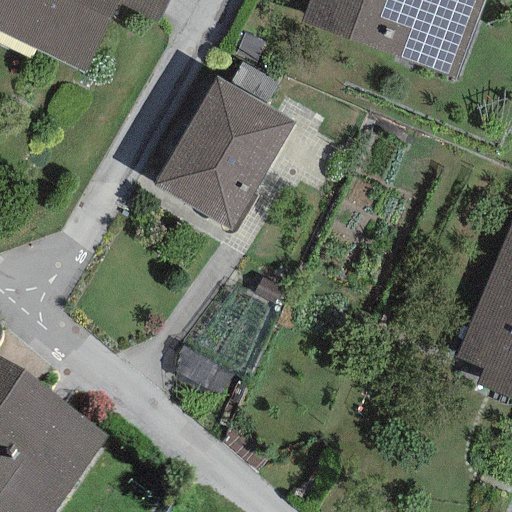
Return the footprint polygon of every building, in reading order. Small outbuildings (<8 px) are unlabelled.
[(0,0),(0,32),(83,73),(117,4),(118,0),(0,0)] [(118,0),(117,4),(155,23),(167,0),(118,0)] [(482,0),(308,0),(300,25),(454,81),(482,0)] [(240,63),(229,83),(267,104),(278,83),(240,63)] [(217,77),(184,132),(261,178),(294,124),(217,77)] [(261,178),(184,132),(151,186),(228,233),(261,178)] [(511,217),(455,357),(483,369),(476,386),(511,401),(511,217)] [(54,511),(107,437),(0,362),(0,511),(54,511)]
